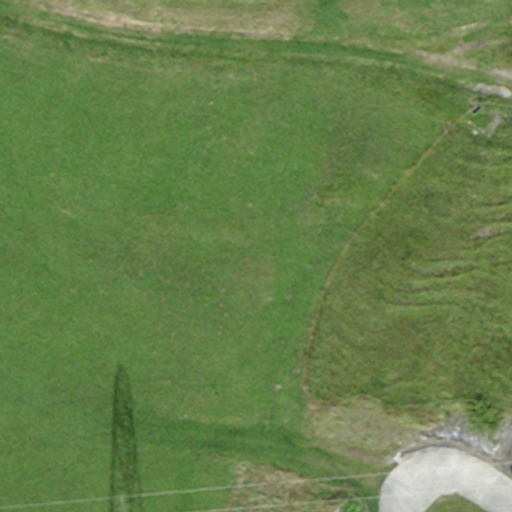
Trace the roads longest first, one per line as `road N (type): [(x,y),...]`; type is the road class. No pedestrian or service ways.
road 1 (track): [(511,85),(150,29),(17,0)]
road 2 (track): [(511,508),(452,475),(427,477),(408,494),(404,511)]
